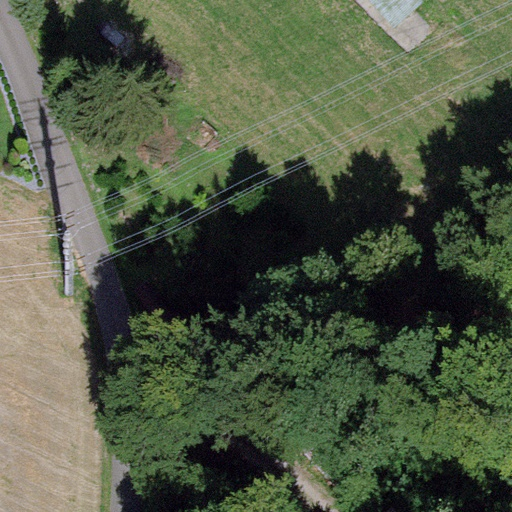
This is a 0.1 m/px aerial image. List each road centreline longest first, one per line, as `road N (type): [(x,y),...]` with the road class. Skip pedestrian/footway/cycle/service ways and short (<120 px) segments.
road 1 (track): [(0,26),(115,294),(142,511)]
road 2 (track): [(123,363),(310,511)]
